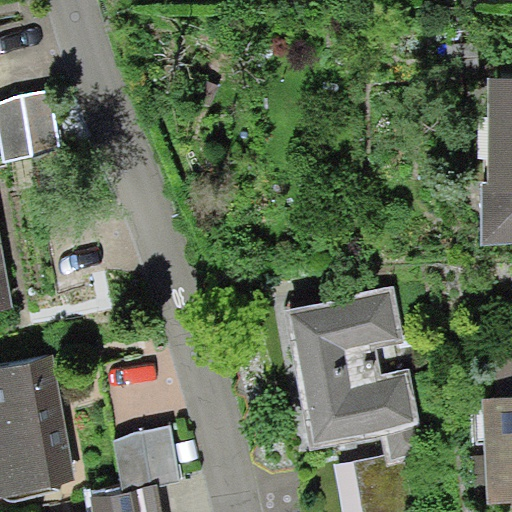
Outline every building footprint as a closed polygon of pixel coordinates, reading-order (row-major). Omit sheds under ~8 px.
[(511,76),(488,77),(489,181),(480,181),(481,242),(511,241),(511,76)] [(23,97),(0,103),(0,135),(5,161),(61,149),(50,91),(23,97)] [(0,312),(14,310),(0,237),(0,312)] [(394,288),(285,309),(298,374),(312,445),(380,432),(385,454),(387,465),(420,458),(412,425),(420,424),(409,368),(382,373),(377,346),(405,341),(394,288)] [(511,356),(480,359),(482,398),(489,501),(511,499),(511,356)] [(51,358),(0,367),(0,495),(75,481),(68,444),(51,358)] [(114,440),(123,491),(157,484),(180,478),(170,424),(137,431),(114,440)] [(385,454),(353,461),(364,511),(432,511),(420,458),(387,465),(385,454)] [(123,491),(91,497),(93,511),(162,511),(157,484),(123,491)]
